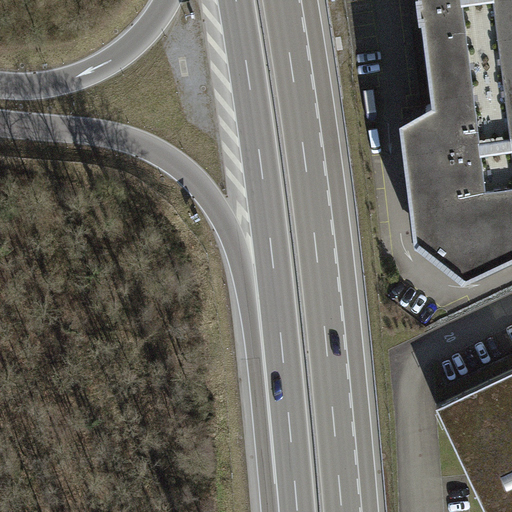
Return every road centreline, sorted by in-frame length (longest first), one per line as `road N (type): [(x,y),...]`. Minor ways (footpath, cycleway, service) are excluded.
road 1 (motorway): [(343,511),(281,0)]
road 2 (motorway): [(0,122),(116,135),(172,160),(204,188),(279,311)]
road 3 (motorway): [(235,0),(279,311)]
road 4 (motorway): [(279,311),(297,511)]
road 5 (motorway): [(168,0),(112,60),(55,83),(0,84)]
